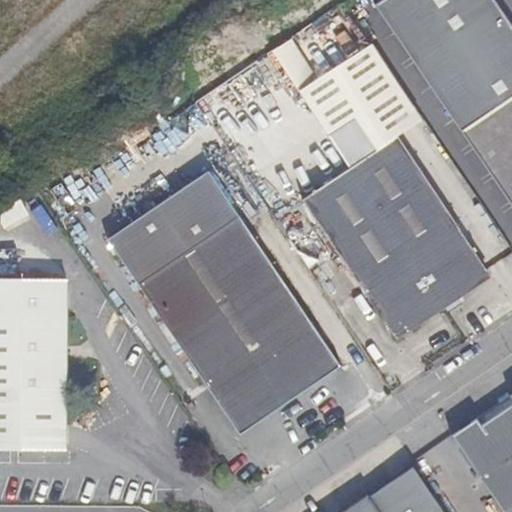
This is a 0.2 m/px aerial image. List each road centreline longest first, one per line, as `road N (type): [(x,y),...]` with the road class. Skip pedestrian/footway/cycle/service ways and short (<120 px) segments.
road 1 (unknown): [(195,115),(341,318),(353,353),(347,376),(288,420),(326,465)]
road 2 (residential): [(254,511),(511,345)]
